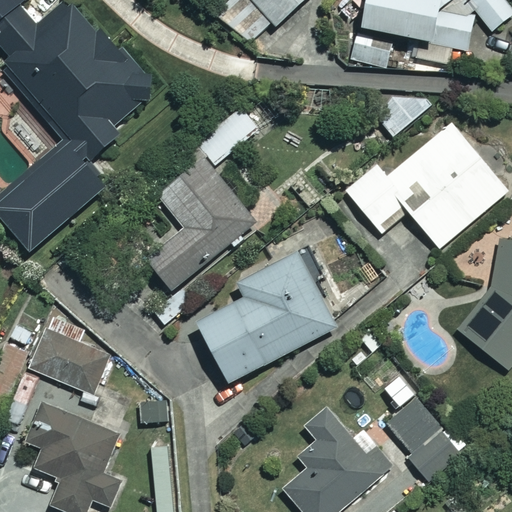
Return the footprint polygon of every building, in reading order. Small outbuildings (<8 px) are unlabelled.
[(26,0),(0,0),(0,50),(9,60),(0,67),(0,70),(61,140),(0,193),(0,225),(25,254),(103,187),(82,163),(116,134),(111,129),(152,93),(70,0),(65,0),(34,27),(18,8),(26,0)] [(229,0),(216,13),(252,50),(302,0),(229,0)] [(360,0),(355,28),(465,51),(473,12),(490,32),(511,12),(501,0),(360,0)] [(393,43),(355,34),(349,61),(386,70),(393,43)] [(424,110),(406,88),(372,115),(391,138),(424,110)] [(196,158),(208,172),(257,131),(245,117),(196,158)] [(506,192),(449,124),(387,176),(377,164),(343,191),(379,235),(405,213),(436,250),(506,192)] [(208,172),(196,158),(153,195),(182,229),(144,261),(169,291),(250,222),(208,172)] [(511,242),(506,241),(494,299),(466,335),(511,371),(511,242)] [(332,328),(293,254),(233,285),(240,298),(192,324),(223,385),(332,328)] [(91,393),(107,354),(78,342),(83,329),(52,316),(31,368),(91,393)] [(397,410),(417,394),(400,373),(380,388),(397,410)] [(161,398),(136,401),(139,426),(164,423),(161,398)] [(116,432),(42,400),(25,439),(41,446),(33,465),(62,478),(51,504),(69,511),(83,511),(90,497),(108,505),(120,478),(100,469),(116,432)] [(460,458),(417,401),(385,424),(429,482),(460,458)] [(363,455),(326,410),(303,429),(315,443),(296,459),(306,470),(281,491),(298,511),(336,511),(390,468),(372,447),(363,455)] [(430,511),(435,508),(419,490),(392,511),(430,511)]
